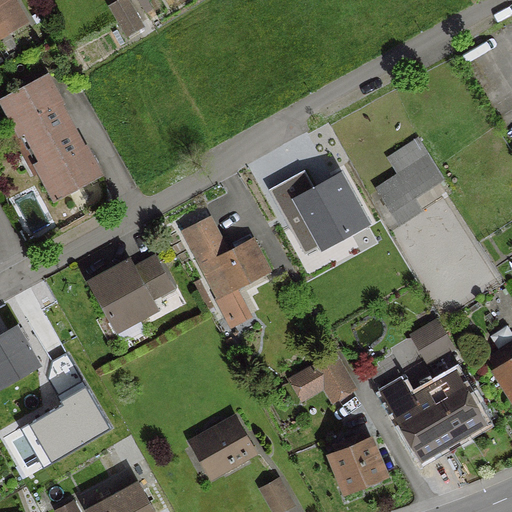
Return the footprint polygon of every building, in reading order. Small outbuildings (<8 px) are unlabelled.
[(0,0),(0,21),(2,25),(19,15),(10,0),(0,0)] [(124,0),(118,0),(108,6),(125,36),(140,27),(124,0)] [(33,146),(61,131),(70,126),(57,104),(60,103),(45,75),(0,99),(0,104),(17,136),(25,132),(33,146)] [(40,160),(32,165),(52,200),(99,175),(84,147),(82,149),(70,126),(61,131),(33,146),(40,160)] [(431,184),(417,163),(376,190),(389,212),(431,184)] [(342,174),(295,199),(322,249),(368,224),(342,174)] [(180,231),(194,257),(194,258),(215,299),(215,298),(223,313),(231,323),(245,316),(231,289),(267,271),(250,239),(226,252),(207,217),(180,231)] [(127,261),(88,283),(114,330),(153,309),(147,298),(167,287),(152,259),(138,266),(143,276),(137,279),(127,261)] [(41,339),(54,332),(41,310),(28,317),(41,339)] [(435,321),(409,336),(425,363),(451,348),(435,321)] [(0,386),(35,366),(25,348),(13,327),(0,334),(0,386)] [(492,370),(511,400),(511,342),(487,359),(493,369),(492,370)] [(349,388),(332,357),(291,381),(300,396),(322,384),(331,398),(349,388)] [(399,382),(380,393),(417,456),(480,419),(457,380),(413,405),(399,382)] [(67,406),(33,426),(52,460),(108,428),(86,389),(64,402),(67,406)] [(252,451),(243,435),(234,419),(194,441),(212,473),(252,451)] [(344,448),(328,455),(343,491),(362,483),(369,486),(377,483),(381,476),(382,475),(368,439),(355,444),(353,439),(342,443),(344,448)] [(271,511),(278,511),(291,505),(276,479),(258,489),(271,511)] [(151,511),(136,484),(125,490),(121,482),(117,484),(121,492),(85,511),(84,511),(151,511)]
